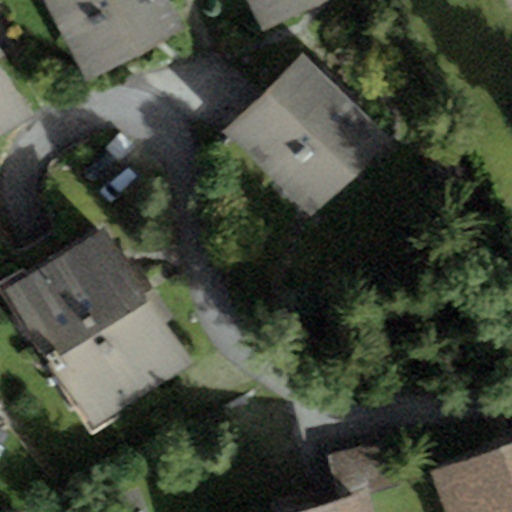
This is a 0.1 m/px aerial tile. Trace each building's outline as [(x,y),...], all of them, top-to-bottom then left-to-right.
[(163,0),(46,0),(87,82),(181,36),(163,0)] [(247,0),(264,31),(324,0),(247,0)] [(0,58),(0,132),(34,111),(0,58)] [(390,143),(302,58),(227,136),(314,220),(390,143)] [(478,208),(459,233),(484,253),(504,228),(478,208)] [(111,230),(9,292),(94,429),(195,367),(111,230)] [(511,511),(511,445),(434,474),(447,511),(511,511)] [(372,511),(368,493),(289,511),(372,511)]
